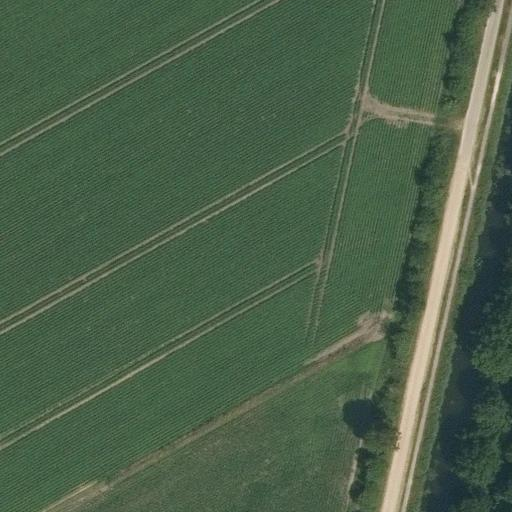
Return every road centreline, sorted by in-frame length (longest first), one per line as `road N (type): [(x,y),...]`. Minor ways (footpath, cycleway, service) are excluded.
road 1 (track): [(474,108),(383,511)]
road 2 (track): [(511,350),(475,511)]
